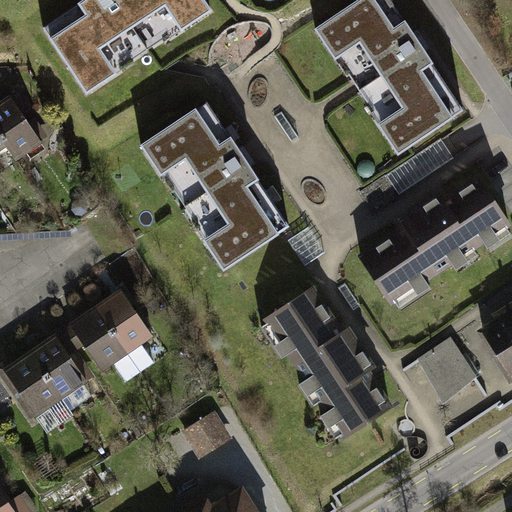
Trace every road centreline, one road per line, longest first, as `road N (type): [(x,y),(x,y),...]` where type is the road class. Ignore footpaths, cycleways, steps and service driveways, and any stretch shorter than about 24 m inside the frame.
road 1 (residential): [(511,117),(433,0)]
road 2 (tertiary): [(394,511),(511,437)]
